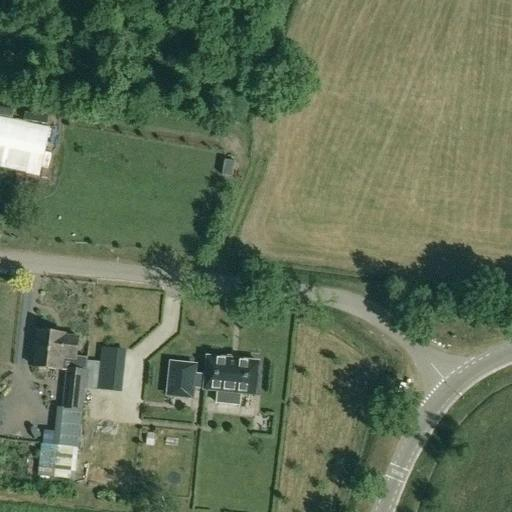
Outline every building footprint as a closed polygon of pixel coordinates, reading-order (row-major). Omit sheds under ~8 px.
[(39,178),(50,129),(0,117),(0,167),(26,174),(26,175),(39,178)] [(224,161),(221,176),(232,178),(235,163),(224,161)] [(61,371),(66,372),(62,408),(83,410),(85,389),(87,371),(85,371),(87,357),(76,356),(78,340),(66,339),(66,335),(37,332),(33,368),(61,371)] [(102,347),(100,362),(100,365),(119,367),(121,350),(102,347)] [(205,390),(205,391),(207,391),(219,392),(217,405),(240,407),(241,394),(253,395),(253,396),(255,396),(256,394),(255,394),(258,366),(258,363),(256,363),(256,364),(239,362),(227,361),(210,359),(210,358),(208,358),(208,360),(206,377),(194,376),(193,389),(205,390)] [(87,371),(85,389),(97,390),(100,365),(100,362),(89,361),(87,371)] [(171,364),(168,396),(192,399),(193,389),(194,376),(195,367),(171,364)] [(104,442),(147,441),(146,417),(117,418),(117,406),(103,407),(104,442)] [(81,430),(83,410),(62,408),(58,407),(55,432),(46,431),(44,446),(43,446),(39,477),(75,480),(78,450),(58,448),(60,428),(81,430)] [(58,448),(78,450),(81,430),(60,428),(58,448)]
